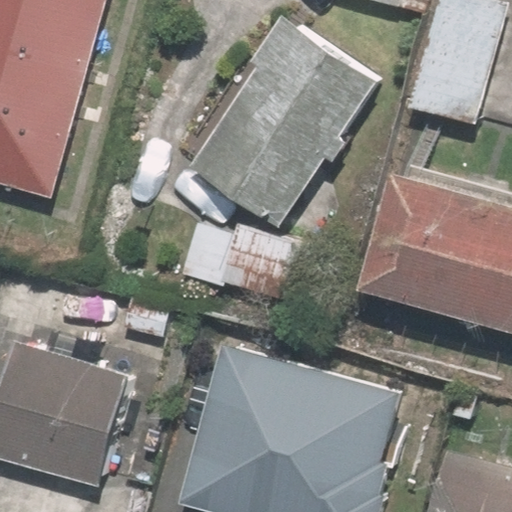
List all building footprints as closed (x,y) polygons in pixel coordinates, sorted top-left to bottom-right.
[(0,0),(0,166),(73,187),(124,0),(0,0)] [(407,58),(318,0),(303,0),(208,147),(307,212),(407,58)] [(511,28),(511,0),(456,0),(431,90),(490,107),(511,28)] [(511,175),(429,152),(395,274),(511,307),(511,175)] [(338,234),(212,203),(197,265),(323,295),(338,234)] [(0,309),(15,255),(0,250),(0,309)] [(155,357),(32,326),(2,443),(126,474),(155,357)] [(191,491),(269,511),(386,511),(420,383),(232,335),(191,491)] [(511,511),(511,453),(469,442),(450,511),(511,511)] [(44,511),(6,502),(2,511),(44,511)]
